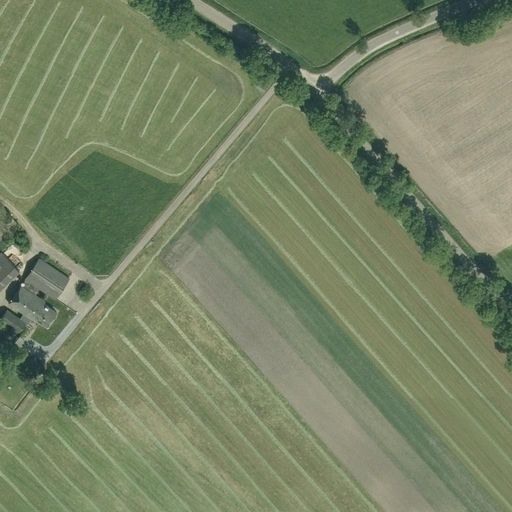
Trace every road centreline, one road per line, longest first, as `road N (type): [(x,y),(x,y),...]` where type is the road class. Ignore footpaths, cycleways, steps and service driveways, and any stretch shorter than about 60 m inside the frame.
road 1 (unclassified): [(511,314),(316,90)]
road 2 (unclassified): [(316,90),(370,46),(479,0)]
road 3 (unclassified): [(316,90),(191,0)]
